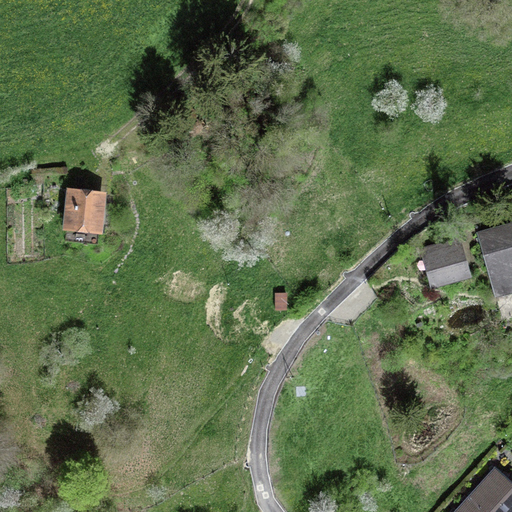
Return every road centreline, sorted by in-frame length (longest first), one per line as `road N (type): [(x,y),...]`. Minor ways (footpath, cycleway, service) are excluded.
road 1 (residential): [(511,171),(421,215),(295,340),(270,386),(258,437),(261,484),(273,511)]
road 2 (track): [(53,491),(147,478),(266,352),(295,340)]
road 3 (track): [(90,181),(111,142),(246,0)]
